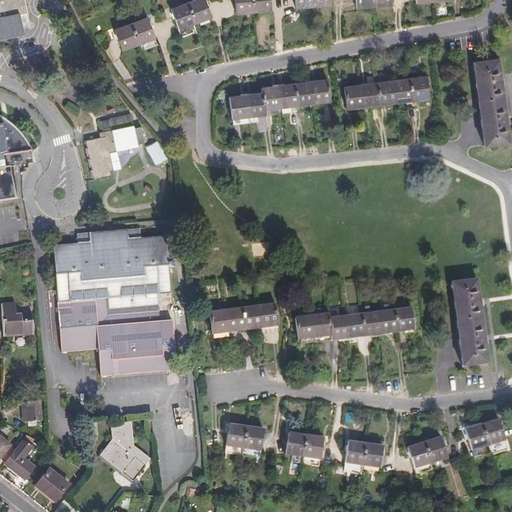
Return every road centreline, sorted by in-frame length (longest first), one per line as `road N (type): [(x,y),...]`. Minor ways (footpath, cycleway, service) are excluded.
road 1 (residential): [(205,82),(200,143),(218,159),(276,167),(434,151),(509,183)]
road 2 (residential): [(501,0),(472,23),(205,82)]
road 3 (residential): [(237,386),(408,405),(511,395)]
road 4 (residential): [(63,138),(41,198),(56,211),(73,202),(70,155)]
